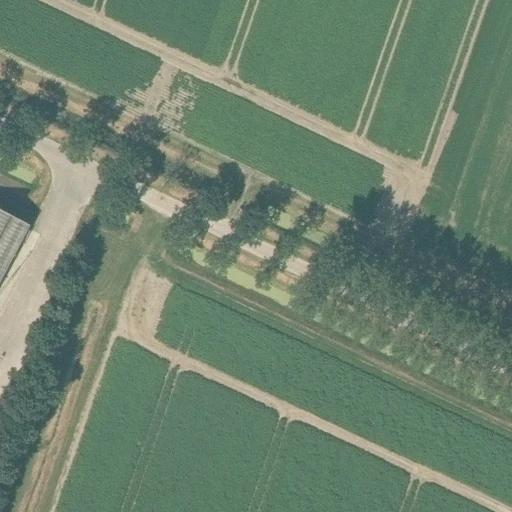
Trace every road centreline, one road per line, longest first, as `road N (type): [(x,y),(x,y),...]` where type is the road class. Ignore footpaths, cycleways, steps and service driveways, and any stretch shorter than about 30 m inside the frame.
road 1 (track): [(0,63),(511,308)]
road 2 (unclassified): [(511,370),(0,125)]
road 3 (track): [(511,433),(0,192)]
road 4 (track): [(123,273),(86,302),(6,511)]
road 5 (track): [(43,511),(123,273)]
